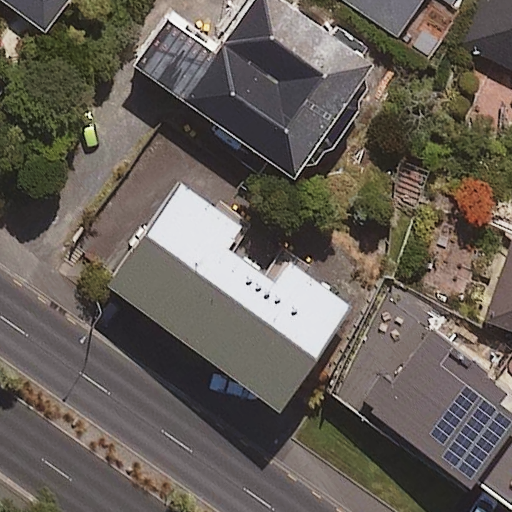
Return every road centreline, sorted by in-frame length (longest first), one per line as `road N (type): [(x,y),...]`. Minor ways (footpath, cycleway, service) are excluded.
road 1 (secondary): [(0,286),(317,511)]
road 2 (secondary): [(139,511),(0,414)]
